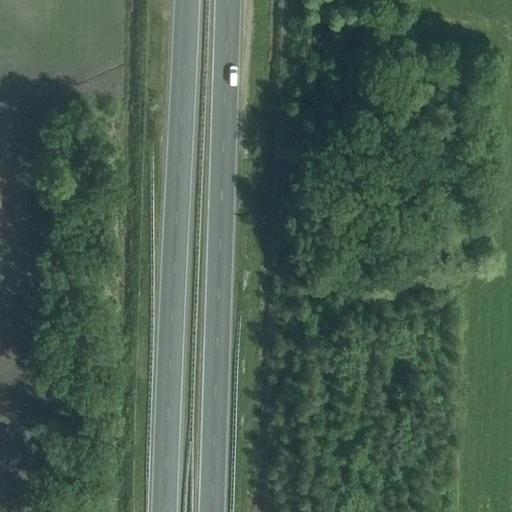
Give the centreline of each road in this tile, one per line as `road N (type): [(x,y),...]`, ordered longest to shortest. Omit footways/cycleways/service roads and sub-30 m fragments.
road 1 (trunk): [(185,0),(163,511)]
road 2 (trunk): [(209,511),(227,0)]
